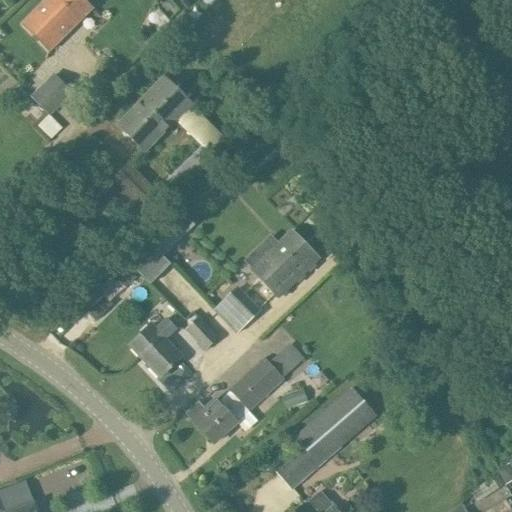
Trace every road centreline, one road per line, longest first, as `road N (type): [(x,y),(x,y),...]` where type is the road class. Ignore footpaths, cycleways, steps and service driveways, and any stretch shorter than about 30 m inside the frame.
road 1 (residential): [(137,447),(420,167),(481,167)]
road 2 (tertiary): [(0,335),(137,447)]
